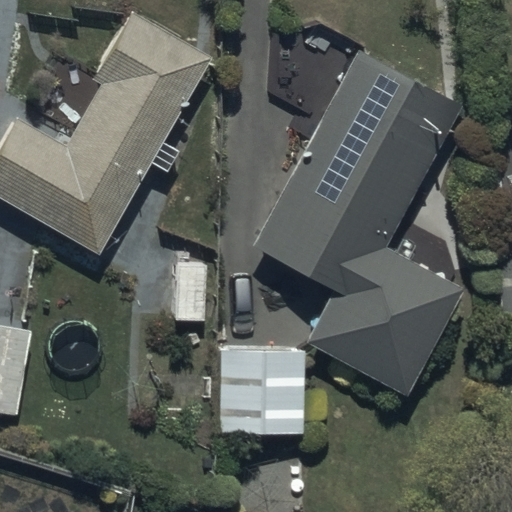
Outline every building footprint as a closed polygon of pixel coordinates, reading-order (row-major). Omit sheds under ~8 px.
[(6,108),(0,119),(0,193),(90,245),(203,48),(121,1),(82,70),(94,77),(60,136),(6,108)] [(451,93),(351,39),(249,235),(330,278),(300,335),(399,387),(456,278),(376,236),(451,93)] [(495,308),(511,307),(511,203),(491,204),(495,308)] [(202,256),(170,256),(169,315),(201,315),(202,256)] [(0,318),(0,405),(6,406),(5,411),(17,413),(31,331),(23,329),(24,323),(0,318)] [(298,424),(297,342),(212,340),(212,425),(298,424)]
